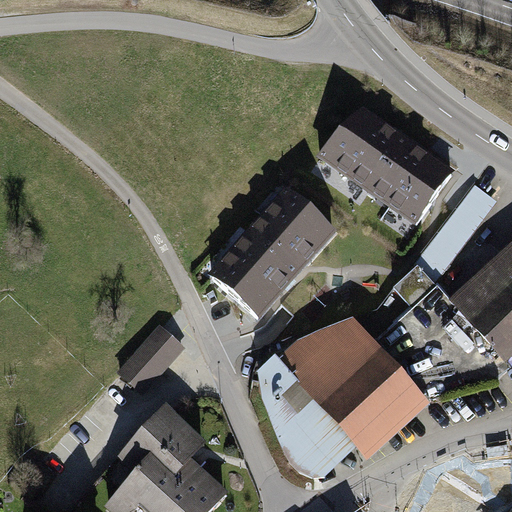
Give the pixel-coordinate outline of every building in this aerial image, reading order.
[(321,161),(417,229),(451,180),(362,117),(321,161)] [(476,188),(425,253),(448,270),(499,205),(476,188)] [(333,236),(288,197),(212,282),(257,321),(333,236)] [(414,266),(436,284),(448,270),(425,253),(414,266)] [(511,255),(456,307),(504,359),(511,351),(511,255)] [(498,380),(511,368),(504,359),(456,307),(438,287),(435,289),(418,270),(393,291),(411,311),(370,348),(351,326),(297,347),(260,381),(264,402),(280,446),(289,463),(300,474),(312,478),(352,441),(361,451),(417,400),(421,405),(458,391),(498,380)] [(182,350),(160,330),(121,375),(142,394),(182,350)] [(138,478),(109,510),(111,511),(209,511),(224,496),(187,463),(202,446),(166,414),(123,461),(138,474),(136,476),(138,478)] [(511,498),(507,468),(476,473),(480,502),(511,498)] [(421,511),(481,511),(486,505),(445,482),(439,483),(421,511)]
